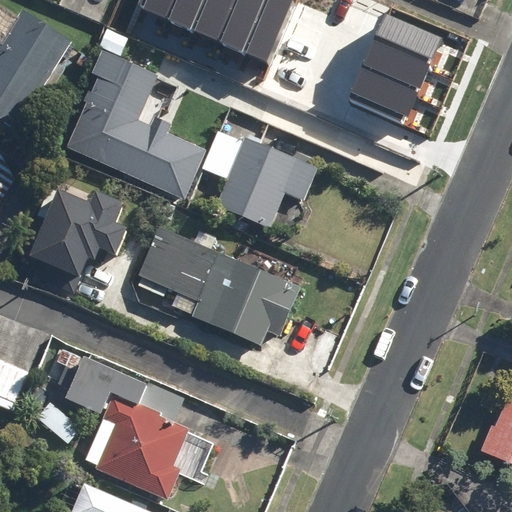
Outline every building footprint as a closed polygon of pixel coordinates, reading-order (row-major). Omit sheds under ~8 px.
[(331,13),(296,0),(248,0),(242,16),(223,9),(211,41),(230,48),(228,52),(305,81),(331,13)] [(0,135),(5,127),(19,136),(79,43),(29,10),(0,54),(0,135)] [(166,76),(116,54),(97,94),(92,92),(87,104),(92,106),(79,133),(129,156),(166,76)] [(232,99),(186,78),(166,122),(213,143),(232,99)] [(324,169),(251,138),(249,142),(222,130),(206,169),(233,180),(222,207),(276,230),(291,194),(310,202),(324,169)] [(40,263),(35,275),(81,293),(86,278),(89,279),(97,260),(104,262),(109,249),(124,256),(136,227),(125,223),(134,202),(105,191),(101,203),(67,190),(66,194),(52,188),(24,257),(40,263)] [(307,288),(163,227),(142,276),(204,302),(197,318),(267,347),(273,333),(286,338),(307,288)] [(86,358),(67,350),(61,363),(69,366),(61,385),(73,390),(86,358)] [(102,467),(101,469),(173,502),(188,469),(180,466),(196,430),(168,417),(169,414),(148,404),(157,385),(92,356),(72,399),(111,416),(91,462),(102,467)] [(0,405),(16,412),(34,371),(0,357),(0,405)] [(498,422),(485,451),(511,462),(511,396),(501,423),(498,422)] [(54,402),(41,417),(74,447),(88,431),(54,402)] [(158,511),(91,483),(77,511),(158,511)]
